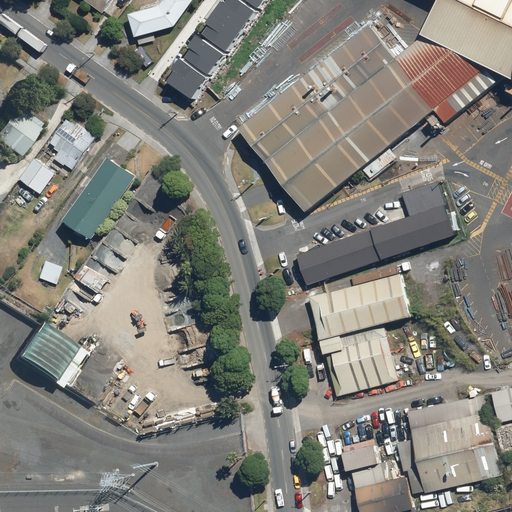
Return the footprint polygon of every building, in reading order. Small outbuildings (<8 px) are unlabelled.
[(87,0),(107,14),(117,0),(87,0)] [(133,14),(139,38),(179,28),(198,0),(169,0),(166,5),(133,14)] [(511,0),(445,0),(429,34),(431,34),(510,75),(511,75),(511,0)] [(218,55),(212,51),(218,41),(210,35),(213,30),(200,20),(173,59),(193,73),(197,68),(199,69),(204,61),(210,66),(218,55)] [(400,59),(373,24),(243,124),(309,209),(439,109),(449,122),(510,75),(431,34),(400,59)] [(0,144),(19,157),(42,124),(33,117),(30,122),(13,110),(0,128),(0,144)] [(62,150),(57,157),(60,160),(76,170),(99,137),(71,118),(53,144),(62,150)] [(94,239),(138,175),(111,157),(67,220),(94,239)] [(57,173),(37,158),(23,178),(42,193),(57,173)] [(449,204),(300,253),(310,285),(459,235),(449,204)] [(65,267),(48,260),(45,267),(55,271),(50,281),(58,284),(65,267)] [(93,266),(83,279),(103,293),(112,280),(93,266)] [(448,268),(439,270),(443,287),(452,285),(448,268)] [(403,274),(313,297),(324,341),(386,325),(414,317),(403,274)] [(420,295),(410,298),(414,311),(424,309),(420,295)] [(86,352),(77,346),(41,324),(40,323),(18,357),(54,380),(52,383),(62,390),(76,368),(86,352)] [(386,325),(324,341),(338,395),(400,379),(386,325)] [(511,387),(495,391),(502,422),(511,419),(511,387)] [(484,394),(409,411),(428,492),(503,475),(484,394)] [(378,440),(344,448),(349,471),(383,463),(378,440)] [(387,482),(383,463),(356,470),(360,488),(387,482)] [(387,482),(360,488),(365,511),(402,511),(415,509),(408,477),(387,482)]
